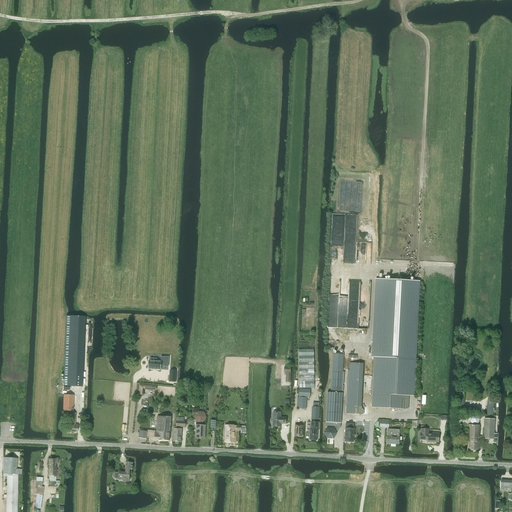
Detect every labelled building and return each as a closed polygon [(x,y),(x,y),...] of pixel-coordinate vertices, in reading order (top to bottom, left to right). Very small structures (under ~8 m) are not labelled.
[(376,279),(372,357),(375,357),(373,405),(372,407),(394,408),(408,409),(410,359),(415,282),(380,280),(376,279)] [(64,370),(63,386),(64,386),(75,386),(79,386),(81,324),(81,316),(66,316),(66,323),(65,349),(64,367),(64,370)] [(299,350),(299,388),(306,388),(314,388),(314,350),(299,350)] [(334,353),(332,384),(342,385),(344,354),(334,353)] [(149,361),(149,369),(161,370),(162,365),(164,365),(164,366),(169,367),(169,357),(161,357),(161,361),(158,361),(158,359),(151,358),(150,361),(149,361)] [(347,406),(346,413),(367,414),(368,407),(358,406),(360,363),(350,363),(348,406),(347,406)] [(299,389),(299,396),(310,397),(310,389),(299,389)] [(327,399),(325,422),(326,422),(341,423),(343,393),(342,393),(331,392),(328,392),(327,392),(327,399)] [(73,395),(64,395),(63,411),(72,411),(73,395)] [(298,408),(306,408),(307,398),(299,397),(298,408)] [(312,407),(311,419),(319,419),(320,407),(312,407)] [(273,412),(273,426),(280,427),(280,423),(286,424),(286,418),(281,417),(281,412),(273,412)] [(155,432),(154,440),(167,440),(169,440),(171,417),(156,416),(156,432),(155,432)] [(77,418),(68,417),(68,432),(76,432),(77,418)] [(494,438),(497,438),(497,434),(494,434),(495,419),(484,418),(483,438),(494,439),(494,438)] [(309,440),(317,440),(318,430),(319,430),(319,422),(311,422),(311,430),(310,430),(309,440)] [(328,427),(325,432),(327,438),(333,438),(337,433),(334,428),(340,428),(341,423),(326,422),(326,426),(328,426),(328,427)] [(345,428),(345,442),(354,442),(354,438),(355,437),(355,435),(354,434),(354,429),(355,423),(346,423),(345,428)] [(195,438),(205,438),(206,425),(196,425),(195,438)] [(225,425),(225,442),(236,443),(236,430),(241,430),(241,433),(245,433),(246,433),(246,429),(245,429),(245,427),(245,426),(241,426),(225,425)] [(302,436),(303,426),(295,425),(295,436),(302,436)] [(480,425),(469,425),(469,426),(470,426),(469,450),(479,451),(480,425)] [(181,442),(182,429),(174,428),(173,441),(181,442)] [(428,440),(428,442),(439,442),(439,434),(428,433),(428,429),(422,429),(421,433),(420,440),(428,440)] [(399,444),(399,436),(399,434),(394,433),(394,436),(387,436),(387,444),(399,444)] [(16,511),(18,476),(18,474),(22,474),(22,469),(16,469),(17,459),(4,458),(3,474),(3,478),(3,485),(7,486),(5,511),(16,511)] [(48,477),(50,477),(50,481),(56,482),(56,477),(57,477),(57,469),(56,469),(56,464),(58,464),(58,459),(49,459),(48,477)] [(117,472),(117,478),(119,478),(119,479),(123,480),(123,481),(129,482),(129,478),(130,470),(132,470),(133,463),(126,462),(125,472),(119,472),(117,472)] [(501,488),(511,489),(511,486),(511,480),(501,480),(501,488)] [(38,486),(35,508),(41,509),(44,487),(42,487),(38,486)]
